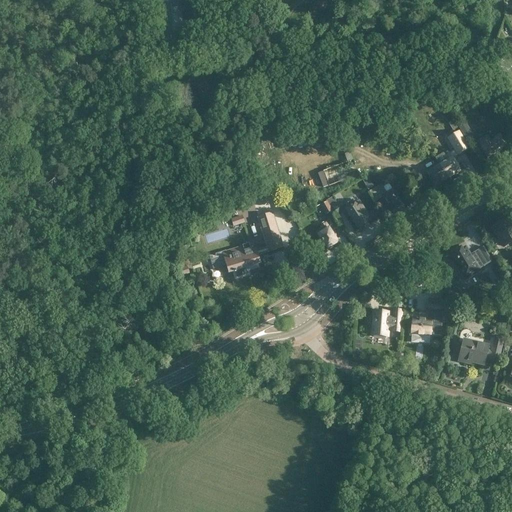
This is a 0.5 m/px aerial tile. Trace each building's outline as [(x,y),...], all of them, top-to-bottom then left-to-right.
[(193,10),(191,0),(157,0),(159,13),(161,13),(164,39),(166,39),(168,54),(187,52),(186,42),(184,42),(181,11),(193,10)] [(256,93),(255,74),(249,74),(249,81),(244,81),(244,86),(249,86),(249,93),(256,93)] [(447,155),(449,159),(439,165),(447,178),(460,171),(452,158),(468,148),(458,132),(448,138),(455,150),(447,155)] [(487,158),(499,151),(499,150),(506,146),(500,136),(489,142),(486,138),(478,143),(487,158)] [(426,173),(434,186),(447,178),(439,165),(426,173)] [(381,185),(369,192),(375,202),(383,197),(392,212),(402,206),(397,198),(398,198),(393,189),(386,193),(381,185)] [(333,197),(326,201),(327,202),(329,207),(332,205),(338,216),(347,210),(345,205),(341,199),(336,203),(333,197)] [(371,222),(358,201),(350,207),(347,203),(345,205),(347,210),(348,209),(351,215),(350,216),(359,230),(367,226),(367,225),(371,222)] [(325,216),(332,211),(327,202),(319,206),(325,216)] [(269,252),(282,247),(272,213),(258,218),(269,252)] [(511,225),(508,220),(494,228),(504,245),(511,241),(511,225)] [(332,248),(332,246),(338,242),(326,223),(321,227),(324,231),(318,235),(327,249),(328,249),(329,250),(332,248)] [(260,263),(256,251),(256,250),(255,250),(251,244),(249,245),(249,244),(242,246),(243,247),(223,253),(229,273),(233,272),(235,280),(249,275),(248,271),(258,268),(257,264),(260,263)] [(450,256),(453,262),(457,259),(462,268),(458,270),(464,280),(480,271),(479,269),(492,261),(483,247),(473,253),(474,254),(471,256),(467,249),(463,252),(460,248),(450,254),(450,256)] [(422,334),(431,335),(431,334),(432,334),(432,335),(441,336),(442,324),(443,317),(442,317),(444,301),(429,300),(428,309),(434,310),(433,323),(432,322),(432,321),(424,320),(424,319),(419,319),(419,320),(412,319),(411,334),(419,334),(420,334),(422,334)] [(385,316),(385,313),(374,312),(373,318),(371,317),(370,326),(372,326),(372,336),(374,336),(374,337),(385,338),(385,337),(387,337),(388,329),(392,329),(392,331),(400,332),(402,311),(394,310),(393,316),(385,316)] [(500,317),(498,327),(505,328),(507,319),(500,317)] [(471,362),(484,365),(486,359),(498,362),(503,338),(495,336),(492,352),(487,351),(489,346),(463,340),(460,352),(458,353),(457,358),(459,360),(458,361),(471,364),(471,362)]
